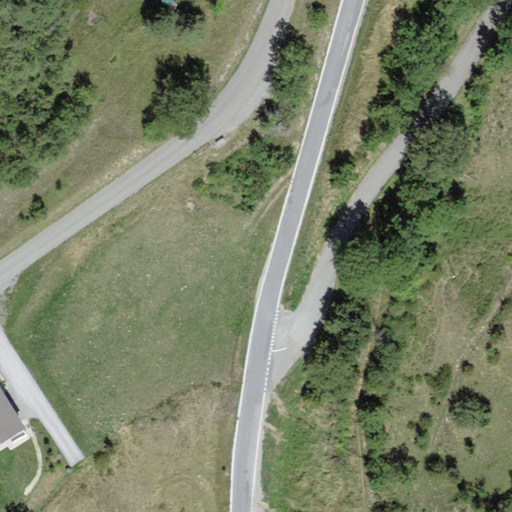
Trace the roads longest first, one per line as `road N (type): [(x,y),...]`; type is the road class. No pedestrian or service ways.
road 1 (unclassified): [(498,0),(340,230),(301,329),(276,350),(256,352)]
road 2 (unclassified): [(278,0),(225,106),(193,138),(0,273)]
road 3 (unclassified): [(256,352),(349,0)]
road 4 (unclassified): [(238,511),(256,352)]
